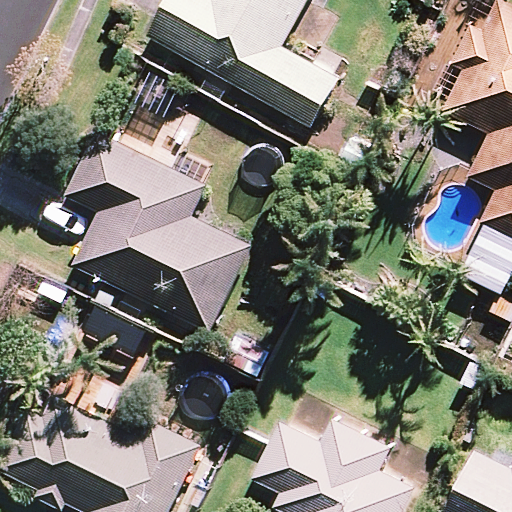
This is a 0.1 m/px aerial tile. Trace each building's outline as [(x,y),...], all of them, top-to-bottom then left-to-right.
[(184,0),(160,44),(322,134),(350,85),(294,54),(324,0),(184,0)] [(493,229),(511,238),(511,28),(501,23),(494,38),(481,31),(461,71),(475,77),(454,119),(501,142),(481,183),(509,197),(493,229)] [(84,272),(222,339),(264,252),(204,223),(219,192),(108,138),(77,202),(110,218),(84,272)] [(272,349),(240,336),(228,365),(260,378),(272,349)] [(84,511),(183,511),(213,452),(162,427),(154,444),(66,401),(56,422),(39,414),(13,467),(9,475),(51,496),(47,504),(64,511),(78,511),(79,510),(84,511)] [(418,511),(427,494),(392,477),(403,454),(345,425),(334,448),(292,428),(281,449),(263,486),(292,500),(286,511),(418,511)] [(511,511),(511,469),(486,457),(459,511),(511,511)]
